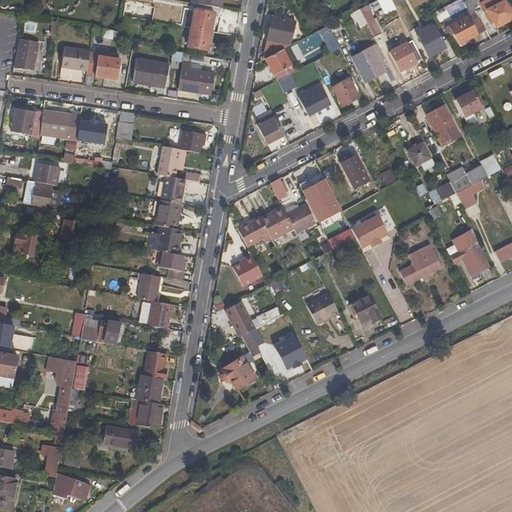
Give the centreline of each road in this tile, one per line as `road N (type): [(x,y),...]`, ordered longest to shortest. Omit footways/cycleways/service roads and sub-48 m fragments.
road 1 (residential): [(511,290),(180,461)]
road 2 (residential): [(221,195),(511,41)]
road 3 (residential): [(180,461),(179,418),(221,195)]
road 4 (residential): [(234,120),(10,84)]
road 5 (residential): [(234,120),(255,0)]
